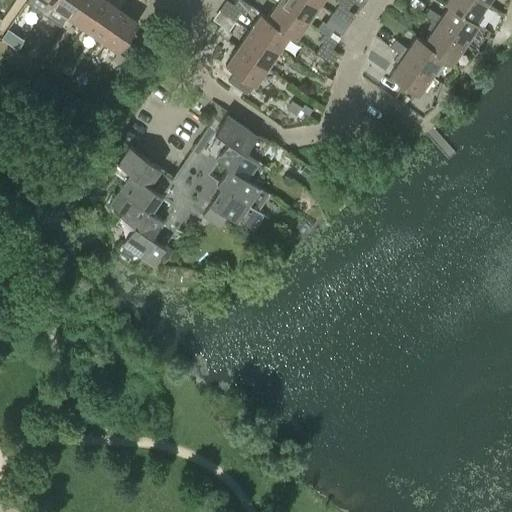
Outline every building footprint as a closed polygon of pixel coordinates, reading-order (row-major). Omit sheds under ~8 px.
[(66,16),(77,0),(52,0),(50,5),(66,16)] [(77,0),(66,16),(83,27),(101,0),(77,0)] [(105,0),(101,0),(83,27),(99,39),(120,10),(105,0)] [(250,6),(241,0),(236,0),(233,5),(245,13),(250,6)] [(306,20),(277,0),(266,17),(288,34),(294,38),(306,20)] [(277,0),(306,20),(317,4),(311,0),(277,0)] [(347,0),(335,0),(334,1),(337,3),(346,10),(351,3),(347,0)] [(448,5),(473,20),(486,3),(481,0),(445,0),(444,3),(448,5)] [(477,23),(473,20),(448,5),(440,16),(436,13),(431,20),(464,43),(477,23)] [(137,22),(120,10),(99,39),(127,58),(141,38),(130,31),(137,22)] [(248,30),(277,50),(288,34),(266,17),(260,13),(248,30)] [(321,20),(316,28),(323,33),(328,36),(333,29),(321,20)] [(450,62),(464,43),(431,20),(427,27),(430,30),(423,41),(422,42),(443,56),(442,57),(450,62)] [(231,33),(219,24),(214,31),(226,40),(231,33)] [(236,47),(265,67),(277,50),(248,30),(236,47)] [(323,33),(318,40),(331,48),(336,41),(328,36),(323,33)] [(430,75),(442,57),(443,56),(422,42),(423,41),(415,35),(406,48),(403,45),(397,53),(430,75)] [(19,46),(23,40),(17,36),(11,45),(17,49),(19,46)] [(246,94),(265,67),(236,47),(224,64),(233,71),(226,80),(246,94)] [(416,94),(430,75),(397,53),(393,60),(396,62),(388,75),(416,94)] [(225,113),(213,131),(244,151),(256,134),(225,113)] [(177,180),(158,167),(147,184),(160,193),(157,197),(166,204),(158,216),(162,219),(151,236),(164,245),(191,205),(201,212),(219,186),(216,183),(219,179),(209,173),(218,160),(214,157),(215,156),(226,140),(213,131),(206,127),(183,161),(188,164),(177,180)] [(257,160),(244,151),(213,131),(226,140),(215,156),(246,177),(257,160)] [(127,146),(116,163),(129,173),(147,184),(158,167),(127,146)] [(259,186),(246,177),(215,156),(214,157),(218,160),(227,166),(219,179),(216,183),(219,186),(247,204),(254,208),(257,210),(268,192),(259,186)] [(129,173),(118,190),(149,210),(157,197),(160,193),(147,184),(129,173)] [(263,214),(257,210),(254,208),(247,204),(219,186),(201,212),(218,224),(224,214),(251,232),(263,214)] [(109,204),(121,212),(119,216),(151,236),(162,219),(158,216),(149,210),(118,190),(109,204)] [(164,245),(151,236),(119,216),(115,223),(128,232),(121,242),(152,263),(164,245)]
